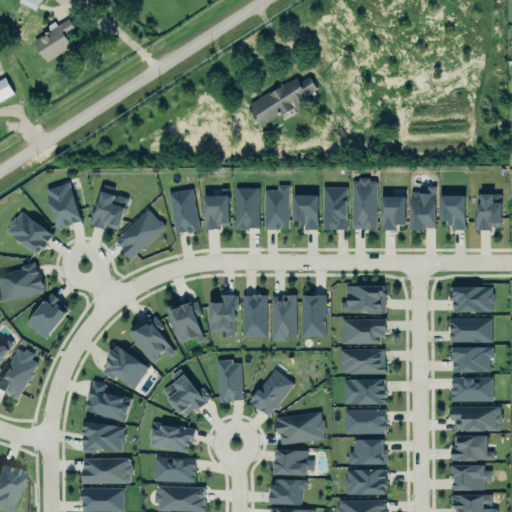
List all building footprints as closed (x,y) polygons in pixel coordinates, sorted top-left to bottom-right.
[(18,0),(18,1),(35,9),(39,0),(18,0)] [(75,31),(68,18),(33,39),(45,60),(72,45),(67,36),(75,31)] [(247,104),(261,127),(305,100),(303,96),(316,89),(308,75),(297,82),(294,76),(247,104)] [(0,99),(13,95),(6,77),(0,79),(0,99)] [(352,226),(352,181),(353,179),(358,179),(358,176),(369,176),(369,178),(374,179),(376,180),(376,228),(366,227),(352,226)] [(44,188),(57,228),(81,221),(69,180),(44,188)] [(263,229),(288,228),(287,184),(276,184),(276,189),(263,189),(263,229)] [(410,226),(410,191),(412,190),(419,189),(419,191),(430,190),(428,184),(435,184),(435,221),(423,221),(423,226),(410,226)] [(234,228),(259,228),(258,186),(233,187),(234,228)] [(322,229),(347,228),(347,186),(322,186),(322,229)] [(167,191),(191,187),(199,228),(186,230),(186,229),(175,231),(167,191)] [(89,224),(90,222),(88,221),(92,209),(94,210),(101,188),(115,192),(114,193),(117,194),(118,193),(126,196),(127,198),(117,228),(105,225),(104,228),(89,224)] [(439,191),(439,219),(445,219),(445,223),(450,223),(450,229),(466,229),(466,191),(439,191)] [(477,192),(481,192),(481,191),(493,191),(493,192),(500,192),(500,200),(501,200),(501,224),(490,224),(490,228),(476,228),(476,226),(473,226),(473,213),(477,213),(477,192)] [(381,192),(381,228),(394,228),(394,221),(404,221),(404,193),(394,192),(381,192)] [(202,194),(204,226),(229,226),(228,193),(202,194)] [(318,194),(292,194),(292,220),(301,220),(301,228),(317,229),(318,194)] [(114,238),(121,246),(120,247),(129,257),(164,226),(164,224),(160,219),(158,219),(147,207),(114,238)] [(6,229),(10,225),(8,223),(14,215),(16,216),(20,209),(47,227),(47,228),(53,232),(46,241),(48,242),(43,248),(41,247),(37,252),(6,229)] [(0,271),(20,266),(20,263),(33,260),(34,262),(35,262),(38,273),(41,272),(45,288),(0,300),(0,271)] [(344,284),(345,300),(339,300),(339,310),(383,308),(384,283),(358,282),(344,284)] [(493,310),(493,285),(451,286),(451,311),(493,310)] [(50,290),(60,298),(59,299),(69,307),(45,336),(26,321),(31,314),(31,313),(45,296),(45,297),(50,290)] [(271,294),(271,338),(272,339),(286,339),(286,336),(295,336),(295,292),(289,292),(289,293),(282,293),(282,294),(271,294)] [(224,330),(224,337),(235,337),(234,294),(219,294),(220,301),(208,301),(209,331),(224,330)] [(241,336),(266,335),(266,294),(241,294),(241,336)] [(325,336),(325,294),(301,294),(300,335),(325,336)] [(166,304),(178,341),(205,332),(193,295),(166,304)] [(450,341),(492,341),(491,316),(449,317),(450,341)] [(153,317),(130,330),(149,362),(164,352),(167,357),(174,352),(153,317)] [(383,318),(341,318),(341,343),(383,343),(383,318)] [(0,358),(15,342),(7,335),(2,340),(0,338),(0,358)] [(113,344),(106,352),(111,356),(102,365),(100,370),(111,378),(114,374),(131,387),(146,367),(140,358),(125,348),(113,344)] [(492,345),(493,355),(489,356),(489,369),(452,370),(453,359),(450,359),(450,345),(452,345),(452,344),(484,345),(492,345)] [(384,346),(339,346),(339,362),(342,362),(342,370),(349,370),(349,372),(385,371),(385,358),(384,358),(384,346)] [(17,347),(0,375),(0,388),(16,398),(36,363),(36,360),(30,357),(33,352),(25,347),(23,351),(17,347)] [(215,358),(231,357),(232,362),(240,361),(243,398),(227,399),(227,400),(218,401),(215,358)] [(160,389),(182,416),(192,408),(194,410),(212,396),(201,383),(196,387),(179,365),(169,374),(173,379),(160,389)] [(247,399),(274,365),(295,381),(268,415),(247,399)] [(380,375),(355,375),(341,377),(342,402),(384,402),(384,389),(378,389),(378,387),(383,387),(383,381),(381,380),(380,375)] [(451,375),(451,385),(450,385),(450,399),(492,398),(492,375),(451,375)] [(92,378),(86,396),(88,396),(84,408),(123,420),(128,403),(121,401),(122,395),(102,389),(105,382),(92,378)] [(450,404),(497,404),(500,406),(500,411),(502,411),(502,422),(500,422),(500,426),(497,429),(454,429),(454,418),(450,418),(450,404)] [(344,409),(344,433),(385,432),(385,408),(344,409)] [(275,415),(276,418),(274,419),(275,433),(278,432),(280,441),(281,442),(323,437),(322,431),(324,430),(323,417),(321,418),(320,410),(275,415)] [(153,420),(194,427),(192,440),(188,440),(186,451),(148,445),(153,420)] [(81,451),(95,452),(95,449),(122,450),(123,424),(83,422),(81,451)] [(450,458),(477,458),(477,457),(485,457),(486,458),(493,458),(493,450),(487,450),(487,433),(458,433),(458,434),(454,434),(454,443),(458,443),(458,444),(450,444),(450,458)] [(385,463),(385,438),(352,438),(352,450),(348,450),(348,463),(385,463)] [(273,471),(305,472),(305,467),(312,467),(313,458),(307,457),(305,459),(305,460),(295,460),(306,454),(306,449),(276,446),(276,448),(275,447),(274,458),(273,458),(273,465),(273,471)] [(150,452),(194,456),(192,481),(149,478),(150,452)] [(81,457),(81,483),(131,482),(130,457),(81,457)] [(451,459),(483,460),(483,470),(489,470),(489,481),(482,481),(482,487),(450,486),(451,459)] [(0,462),(0,506),(11,510),(23,470),(0,462)] [(345,492),(345,487),(343,487),(343,475),(345,475),(345,468),(384,468),(384,478),(386,478),(386,484),(384,484),(384,492),(345,492)] [(274,477),(305,478),(305,487),(300,487),(299,503),(269,501),(269,488),(270,488),(271,482),(274,483),(274,477)] [(156,510),(156,502),(153,502),(153,491),(155,491),(156,487),(158,484),(204,486),(203,496),(205,496),(204,511),(156,510)] [(81,486),(123,486),(123,511),(81,511),(81,486)] [(450,493),(484,491),(484,492),(490,492),(490,501),(483,501),(483,506),(495,506),(497,508),(497,511),(455,511),(456,505),(454,505),(454,502),(452,501),(451,500),(450,493)] [(336,498),(385,497),(385,498),(380,501),(385,501),(385,506),(384,506),(381,508),(385,508),(385,511),(334,511),(334,504),(336,504),(336,498)] [(306,511),(307,507),(296,503),(275,504),(276,510),(272,510),(272,511),(306,511)]
